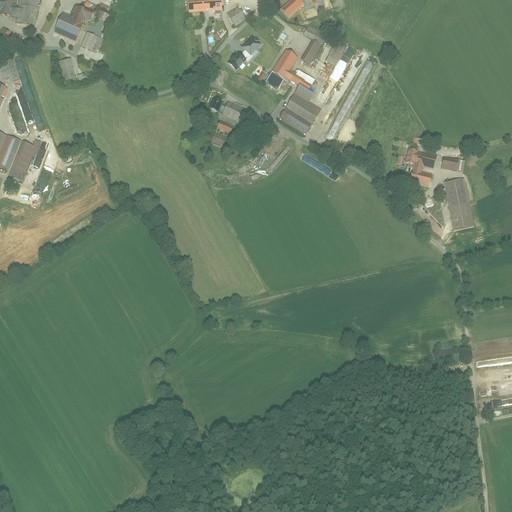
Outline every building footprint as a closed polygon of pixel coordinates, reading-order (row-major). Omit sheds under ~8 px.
[(38,9),(38,0),(18,0),(19,4),(16,4),(16,0),(0,0),(0,10),(1,10),(1,16),(18,16),(18,24),(34,25),(35,8),(38,9)] [(222,0),(189,0),(190,12),(222,11),(222,0)] [(299,0),(290,0),(280,10),(290,20),(305,6),(299,0)] [(62,17),(53,32),(76,44),(84,29),(82,28),(86,20),(90,22),(94,15),(78,7),(71,21),(62,17)] [(237,7),(226,15),(234,26),(245,17),(237,7)] [(100,11),(97,18),(107,23),(111,16),(100,11)] [(306,27),(301,37),(310,42),(300,61),(309,65),(319,46),(323,49),(328,39),(306,27)] [(5,28),(0,33),(0,43),(4,48),(15,36),(5,28)] [(281,32),(278,38),(283,41),(286,35),(281,32)] [(87,33),(80,48),(93,54),(100,39),(87,33)] [(253,37),(243,48),(251,55),(261,45),(253,37)] [(335,42),(326,61),(337,66),(346,48),(335,42)] [(278,91),(285,79),(299,88),(280,119),(306,136),(321,112),(308,105),(315,94),(310,92),(315,85),(290,69),(297,58),(285,51),(265,83),(278,91)] [(246,60),(239,53),(229,63),(235,70),(246,60)] [(3,61),(10,82),(21,78),(14,57),(3,61)] [(73,61),(61,63),(64,82),(77,80),(73,61)] [(255,80),(262,84),(267,76),(260,72),(255,80)] [(0,111),(9,89),(0,85),(0,111)] [(215,99),(211,110),(219,114),(224,103),(215,99)] [(228,102),(222,116),(241,124),(247,111),(228,102)] [(222,119),(216,129),(229,136),(235,126),(222,119)] [(243,132),(238,140),(249,146),(253,139),(243,132)] [(0,133),(0,167),(8,171),(20,142),(0,133)] [(215,134),(211,143),(222,148),(226,139),(215,134)] [(414,137),(412,144),(424,147),(426,140),(414,137)] [(22,181),(36,149),(39,150),(42,142),(36,140),(33,147),(23,142),(9,176),(22,181)] [(409,147),(405,162),(434,170),(438,155),(409,147)] [(444,154),(441,169),(458,172),(460,157),(444,154)] [(413,169),(410,182),(430,187),(433,175),(413,169)] [(464,180),(444,184),(453,231),(473,226),(464,180)]
